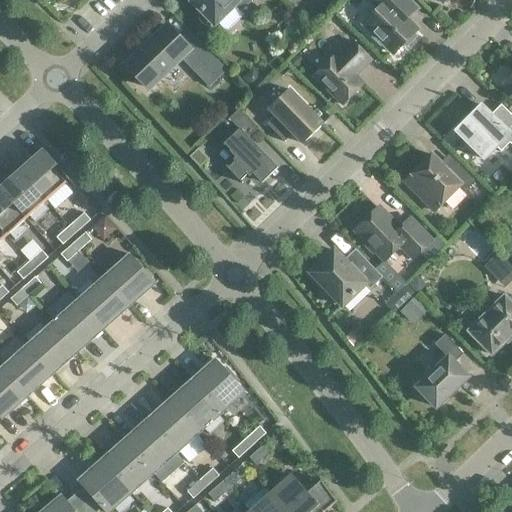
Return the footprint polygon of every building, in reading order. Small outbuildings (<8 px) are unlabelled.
[(251,0),(194,0),(193,2),(202,11),(199,15),(199,20),(201,24),(206,27),(210,27),(215,24),(234,5),(240,11),(251,0)] [(383,43),(394,54),(403,44),(406,47),(416,37),(414,34),(417,31),(408,21),(420,9),(410,0),(370,0),(376,5),(372,9),(376,12),(364,24),(373,33),(370,36),(380,46),(383,43)] [(190,50),(167,27),(139,54),(137,51),(127,60),(129,63),(127,65),(149,89),(190,50)] [(364,84),(356,76),(372,61),(352,42),(337,57),(336,55),(314,77),(342,105),(364,84)] [(226,70),(209,52),(192,68),(210,86),(226,70)] [(289,90),(269,110),(275,116),(267,124),(284,142),(293,134),(303,144),(323,125),(289,90)] [(481,106),(455,132),(484,160),(496,148),(501,152),(509,143),(511,145),(511,116),(506,110),(498,118),(493,118),(481,106)] [(332,114),(326,107),(323,110),(329,116),(332,114)] [(229,119),(239,130),(223,145),(224,146),(225,145),(230,151),(230,152),(235,158),(232,161),(234,163),(229,168),(227,166),(226,167),(242,184),(243,183),(241,181),(247,175),(249,177),(252,174),(262,184),(278,168),(262,152),(260,154),(256,149),(258,147),(248,138),(257,129),(239,110),(229,119)] [(44,124),(38,119),(32,124),(38,130),(44,124)] [(199,148),(190,156),(200,168),(209,159),(199,148)] [(58,166),(43,149),(29,161),(30,162),(31,162),(32,164),(22,173),(20,170),(19,170),(47,202),(47,201),(47,200),(65,184),(65,185),(67,183),(54,169),(58,166)] [(405,182),(417,194),(415,196),(434,215),(463,187),(466,190),(475,182),(457,164),(449,172),(432,155),(405,182)] [(47,202),(19,170),(10,179),(11,180),(11,179),(13,181),(2,190),(0,187),(0,188),(27,219),(28,218),(27,217),(29,216),(35,223),(49,210),(43,203),(45,201),(46,202),(47,202)] [(27,219),(0,188),(0,228),(7,237),(8,236),(7,235),(9,233),(15,240),(29,227),(23,221),(25,219),(26,220),(27,219)] [(385,261),(397,249),(403,249),(414,260),(432,242),(410,219),(408,220),(409,220),(401,228),(399,229),(379,208),(355,230),(366,241),(365,246),(372,253),(376,252),(385,261)] [(81,216),(69,227),(75,234),(88,223),(81,216)] [(75,234),(69,227),(56,238),(63,245),(75,234)] [(92,240),(86,233),(73,244),(80,251),(92,240)] [(80,251),(73,244),(61,255),(67,262),(80,251)] [(42,251),(29,262),(36,269),(48,258),(42,251)] [(365,285),(367,287),(370,290),(382,278),(360,255),(351,264),(349,262),(345,262),(334,251),(327,257),(324,254),(314,263),(317,267),(311,273),(327,290),(323,293),(335,305),(338,302),(342,306),(365,285)] [(498,253),(487,264),(494,271),(505,260),(498,253)] [(130,255),(104,278),(129,307),(129,306),(127,303),(139,292),(141,294),(142,295),(155,283),(154,282),(154,283),(131,257),(131,256),(130,255)] [(36,269),(29,262),(17,273),(23,280),(36,269)] [(42,285),(35,277),(23,288),(29,296),(42,285)] [(129,307),(104,278),(95,286),(90,280),(75,293),(81,299),(78,301),(104,329),(102,326),(114,315),(116,316),(116,317),(117,318),(129,307)] [(2,286),(0,287),(0,300),(9,293),(2,286)] [(29,296),(23,288),(10,299),(17,307),(29,296)] [(493,308),(491,307),(491,306),(487,306),(481,311),(481,315),(484,318),(471,331),(470,330),(469,332),(470,333),(471,333),(490,353),(490,354),(492,355),(493,354),(493,353),(511,334),(511,304),(506,298),(505,297),(503,298),(504,298),(493,308)] [(104,329),(78,301),(53,323),(78,351),(79,351),(77,348),(89,337),(91,339),(91,340),(104,329)] [(78,351),(53,323),(45,330),(40,324),(25,337),(30,343),(28,345),(53,374),(54,373),(51,370),(64,359),(66,361),(65,361),(66,362),(78,351)] [(444,335),(435,345),(448,358),(417,388),(436,408),(468,378),(454,363),(463,355),(444,335)] [(53,374),(28,345),(3,367),(28,396),(29,395),(26,392),(39,381),(41,383),(40,384),(41,385),(53,374)] [(192,380),(192,381),(221,414),(245,393),(244,391),(243,392),(235,383),(239,380),(227,367),(224,370),(216,362),(217,361),(215,360),(204,370),(205,371),(206,370),(207,372),(195,383),(192,380)] [(28,396),(3,367),(0,370),(0,416),(1,417),(1,418),(2,419),(4,418),(1,415),(14,404),(15,406),(16,407),(28,396)] [(221,414),(192,381),(182,390),(183,391),(183,390),(185,392),(173,403),(170,400),(169,401),(199,434),(204,429),(210,435),(224,422),(219,416),(221,414)] [(199,434),(169,401),(159,410),(160,411),(161,410),(162,412),(150,423),(148,420),(147,421),(176,454),(199,434)] [(176,454),(147,421),(137,430),(138,431),(138,430),(140,432),(128,443),(125,440),(124,441),(154,473),(176,454)] [(264,436),(257,429),(244,440),(251,448),(264,436)] [(251,448),(244,440),(231,452),(238,459),(251,448)] [(154,473),(124,441),(114,449),(115,450),(116,450),(117,452),(105,463),(103,460),(102,460),(131,493),(154,473)] [(271,452),(264,444),(252,455),(259,463),(271,452)] [(131,493),(102,460),(92,469),(93,470),(95,472),(83,483),(80,480),(78,481),(79,483),(80,482),(84,487),(75,495),(89,511),(98,511),(103,508),(106,511),(110,511),(114,508),(117,511),(122,511),(134,501),(129,495),(131,493)] [(219,476),(213,469),(200,480),(206,487),(219,476)] [(242,479),(235,471),(223,481),(230,489),(242,479)] [(308,493),(294,477),(272,496),(286,511),(325,511),(337,502),(321,481),(308,493)] [(206,487),(200,480),(187,492),(193,499),(206,487)] [(230,489),(223,481),(211,492),(217,500),(230,489)] [(89,511),(75,495),(66,502),(62,498),(63,497),(62,496),(50,506),(51,507),(51,506),(53,508),(48,511),(89,511)] [(286,511),(272,496),(254,511),(286,511)]
